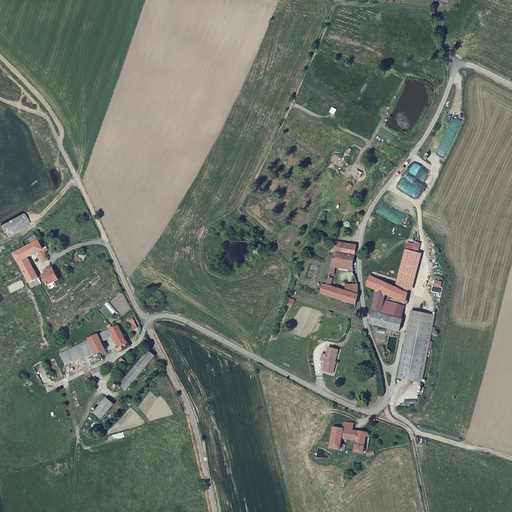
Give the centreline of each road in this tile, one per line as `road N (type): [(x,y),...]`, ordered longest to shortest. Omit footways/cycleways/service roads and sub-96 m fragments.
road 1 (unclassified): [(453,65),(427,132),(363,223),(362,305),(386,387),(380,412),(329,396),(184,320),(144,320)]
road 2 (unclassified): [(144,320),(191,409),(214,511)]
road 3 (track): [(107,241),(49,122)]
road 4 (track): [(0,97),(49,122),(0,64)]
